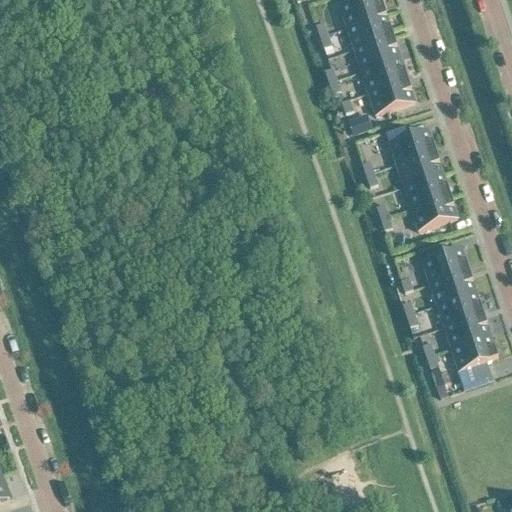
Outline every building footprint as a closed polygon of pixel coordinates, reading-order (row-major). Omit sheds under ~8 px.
[(378,0),(373,0),(339,11),(347,34),(386,21),(378,0)] [(393,42),(386,21),(347,34),(354,55),(393,42)] [(316,31),(320,43),(328,40),(324,28),(316,31)] [(332,51),(328,40),(320,43),(324,54),(332,51)] [(400,64),(393,42),(354,55),(361,77),(400,64)] [(407,86),(400,64),(361,77),(368,99),(407,86)] [(333,74),(325,77),(329,88),(337,86),(333,74)] [(340,97),(337,86),(329,88),(333,100),(340,97)] [(415,108),(407,86),(368,99),(376,121),(415,108)] [(346,119),(353,117),(349,105),(342,108),(346,119)] [(353,141),(368,136),(363,121),(348,126),(353,141)] [(428,135),(389,149),(396,171),(436,158),(428,135)] [(443,180),(436,158),(396,171),(404,193),(443,180)] [(362,170),(366,181),(374,179),(370,167),(362,170)] [(378,190),(374,179),(366,181),(370,193),(378,190)] [(450,201),(443,180),(404,193),(411,214),(450,201)] [(458,224),(450,201),(411,214),(418,237),(458,224)] [(384,210),(377,213),(380,224),(388,222),(384,210)] [(392,233),(388,222),(380,224),(384,236),(392,233)] [(461,254),(422,267),(430,290),(469,277),(461,254)] [(476,298),(469,277),(430,290),(437,311),(476,298)] [(405,298),(413,296),(409,284),(401,287),(405,298)] [(483,320),(476,298),(437,311),(444,333),(483,320)] [(410,307),(403,310),(406,322),(414,319),(410,307)] [(418,330),(414,319),(406,322),(410,333),(418,330)] [(490,342),(483,320),(444,333),(451,355),(490,342)] [(498,364),(490,342),(451,355),(459,377),(488,367),(498,364)] [(430,349),(423,351),(426,363),(434,360),(430,349)] [(438,372),(434,360),(426,363),(430,374),(438,372)] [(488,367),(459,377),(465,396),(495,386),(488,367)] [(436,392),(440,404),(451,401),(447,389),(436,392)]
